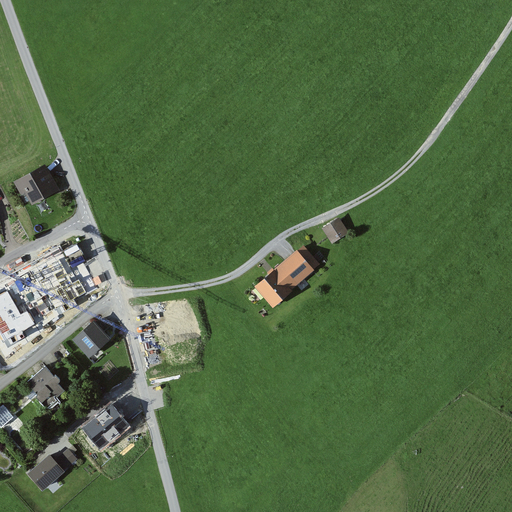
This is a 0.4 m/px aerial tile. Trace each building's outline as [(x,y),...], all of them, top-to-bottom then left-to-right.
[(48,167),(20,180),(34,210),(62,196),(48,167)] [(340,217),(324,228),(335,244),(351,233),(340,217)] [(64,242),(73,259),(88,252),(79,235),(64,242)] [(302,239),(252,282),(273,307),(323,263),(302,239)] [(50,279),(72,295),(88,273),(66,257),(50,279)] [(0,297),(0,319),(8,335),(34,323),(17,289),(0,297)] [(96,320),(76,340),(96,360),(116,340),(96,320)] [(48,371),(29,389),(49,410),(69,392),(48,371)] [(100,452),(130,427),(112,405),(82,429),(100,452)] [(4,408),(0,411),(0,428),(13,420),(4,408)] [(49,455),(27,475),(42,492),(64,472),(49,455)]
